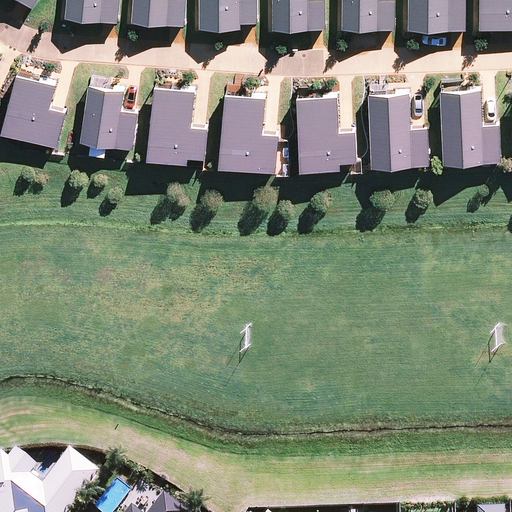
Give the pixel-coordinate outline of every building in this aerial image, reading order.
[(58,0),(59,22),(100,21),(100,16),(115,15),(114,0),(58,0)] [(115,0),(116,23),(157,23),(157,17),(171,17),(171,0),(115,0)] [(177,0),(178,23),(218,23),(218,17),(233,17),(232,0),(177,0)] [(253,0),(253,24),(294,23),(294,17),(309,17),(308,0),(253,0)] [(326,0),(327,28),(368,28),(368,22),(382,22),(382,0),(326,0)] [(399,0),(399,18),(440,17),(440,12),(455,12),(454,0),(399,0)] [(511,0),(482,0),(482,27),(511,26),(511,0)] [(40,72),(11,62),(0,92),(0,120),(34,133),(44,104),(31,99),(40,72)] [(114,79),(83,76),(78,136),(123,140),(126,109),(111,108),(114,79)] [(185,79),(143,77),(139,152),(180,154),(180,148),(195,149),(197,117),(183,116),(185,79)] [(471,79),(429,79),(430,154),(471,154),(471,148),(485,148),(485,116),(472,116),(471,79)] [(397,80),(355,80),(355,156),(396,155),(396,150),(411,149),(410,117),(397,117),(397,80)] [(259,84),(217,82),(213,158),(254,159),(254,154),(269,154),(271,122),(257,121),(259,84)] [(321,83),(279,84),(280,159),(320,159),(320,153),(335,153),(335,121),(321,121),(321,83)] [(6,461),(0,455),(0,511),(70,511),(99,475),(68,451),(41,486),(29,477),(36,469),(13,452),(6,461)] [(182,511),(162,496),(150,511),(133,511),(130,509),(128,511),(182,511)]
